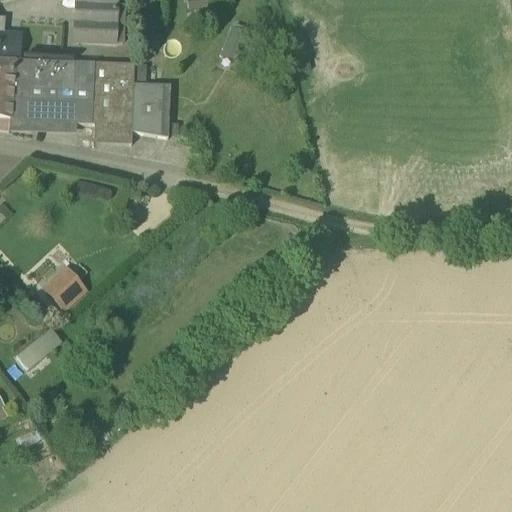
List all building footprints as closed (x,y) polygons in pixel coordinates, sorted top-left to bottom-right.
[(126,9),(116,8),(116,0),(76,0),(74,44),(123,46),(126,9)] [(185,0),(187,13),(211,10),(209,0),(185,0)] [(0,61),(18,62),(19,38),(3,37),(5,20),(0,19),(0,61)] [(220,58),(239,65),(249,37),(230,30),(220,58)] [(150,36),(149,47),(161,48),(161,36),(150,36)] [(18,62),(0,61),(0,132),(9,134),(10,122),(14,122),(14,125),(131,129),(130,145),(129,145),(129,147),(131,147),(131,135),(167,141),(168,88),(145,88),(145,68),(68,65),(50,64),(18,63),(18,62)] [(76,284),(53,305),(60,313),(83,291),(76,284)] [(27,373),(63,345),(50,330),(15,358),(27,373)]
